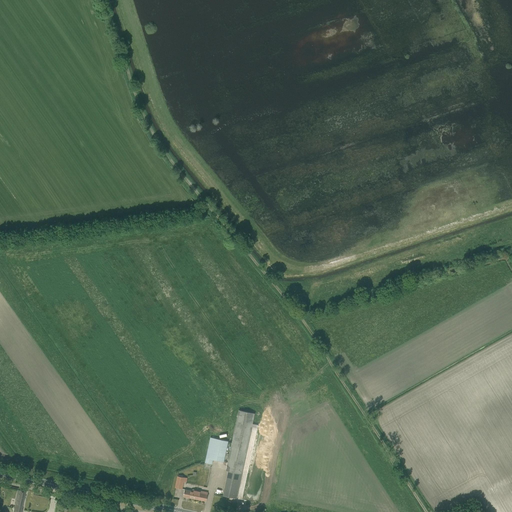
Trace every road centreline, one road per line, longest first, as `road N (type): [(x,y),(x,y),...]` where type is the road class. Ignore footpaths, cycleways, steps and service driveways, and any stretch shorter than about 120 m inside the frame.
road 1 (track): [(425,511),(296,314),(160,146),(105,0)]
road 2 (tertiary): [(182,511),(0,473)]
